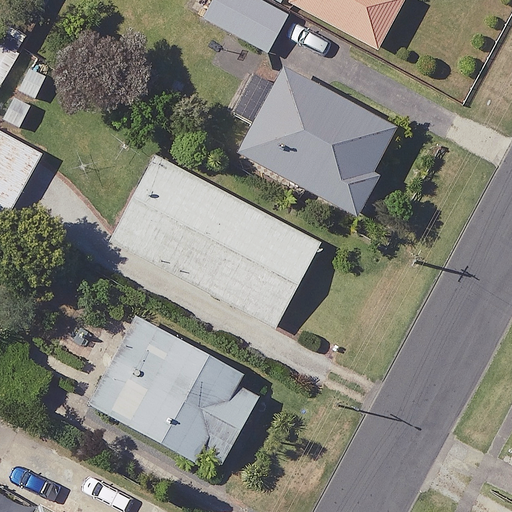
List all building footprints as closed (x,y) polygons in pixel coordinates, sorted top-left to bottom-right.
[(291,13),(267,0),(205,0),(199,12),(271,50),(291,13)] [(295,0),(380,45),(404,0),(295,0)] [(406,127),(284,62),(239,147),(360,212),(406,127)] [(45,152),(0,126),(0,203),(12,211),(45,152)] [(325,235),(157,150),(112,239),(280,324),(325,235)] [(242,368),(125,305),(78,393),(220,469),(260,393),(235,380),(242,368)] [(64,511),(49,503),(4,478),(0,485),(0,511),(64,511)]
